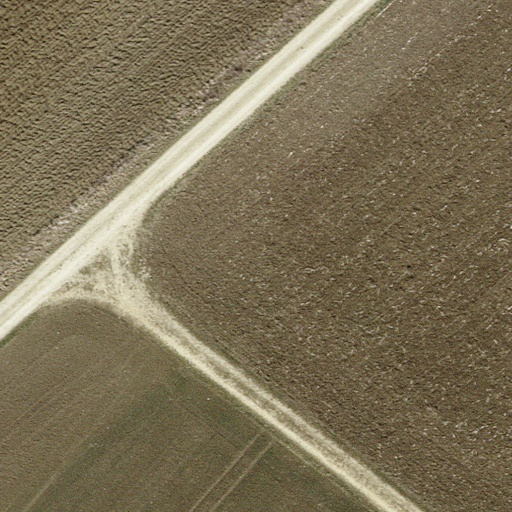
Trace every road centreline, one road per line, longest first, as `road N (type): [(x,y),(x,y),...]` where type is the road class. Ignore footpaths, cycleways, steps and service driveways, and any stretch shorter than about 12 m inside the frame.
road 1 (track): [(358,0),(0,325)]
road 2 (track): [(86,246),(146,307),(411,511)]
